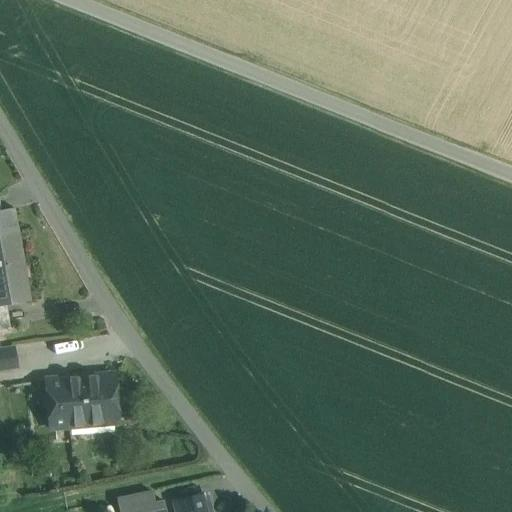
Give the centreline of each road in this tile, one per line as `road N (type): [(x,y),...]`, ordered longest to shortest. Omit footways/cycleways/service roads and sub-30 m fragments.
road 1 (unclassified): [(511,176),(63,0)]
road 2 (unclassified): [(263,511),(107,306),(0,125)]
